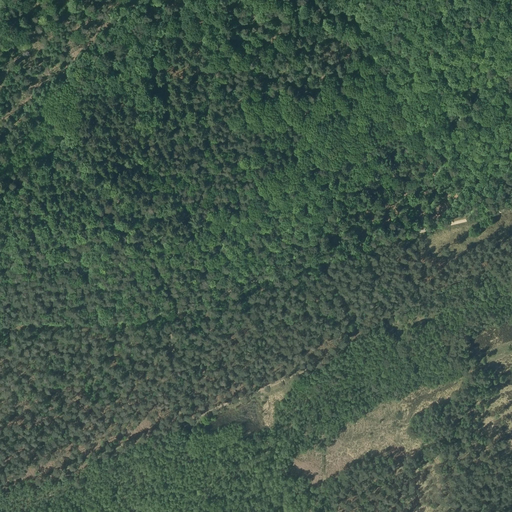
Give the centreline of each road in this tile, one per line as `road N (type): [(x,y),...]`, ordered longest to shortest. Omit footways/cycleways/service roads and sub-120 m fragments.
road 1 (track): [(0,318),(184,308),(377,237),(511,206)]
road 2 (track): [(324,255),(357,323),(352,334),(315,363),(182,419)]
